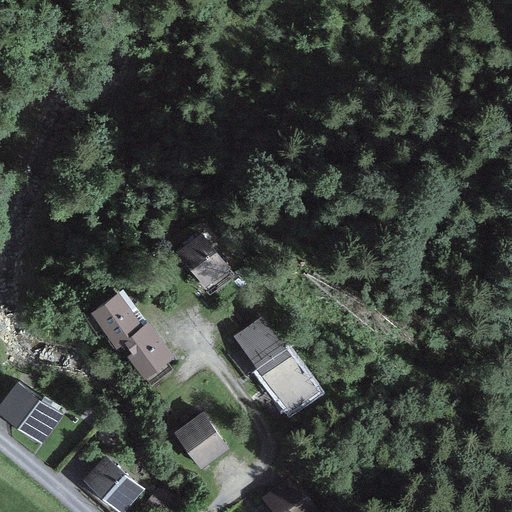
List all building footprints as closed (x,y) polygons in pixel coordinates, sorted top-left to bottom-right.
[(207,235),(182,255),(208,287),(232,268),(207,235)] [(126,292),(95,315),(119,347),(150,324),(126,292)] [(263,313),(240,330),(265,363),(288,346),(263,313)] [(150,324),(119,347),(143,380),(175,357),(150,324)] [(288,346),(265,363),(289,397),(313,379),(288,346)] [(21,383),(3,410),(45,438),(64,411),(21,383)] [(212,411),(185,430),(209,463),(236,443),(212,411)] [(109,455),(90,479),(128,510),(147,486),(109,455)] [(314,511),(292,480),(267,497),(276,511),(314,511)]
